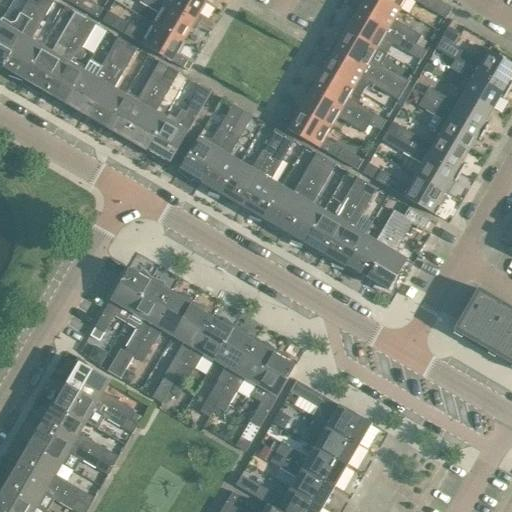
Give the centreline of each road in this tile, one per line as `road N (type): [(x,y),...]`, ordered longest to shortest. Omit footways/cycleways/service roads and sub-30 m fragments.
road 1 (residential): [(401,350),(126,185)]
road 2 (residential): [(0,403),(126,185)]
road 3 (residential): [(401,350),(511,162)]
road 4 (residential): [(126,185),(0,115)]
road 5 (residential): [(511,412),(401,350)]
